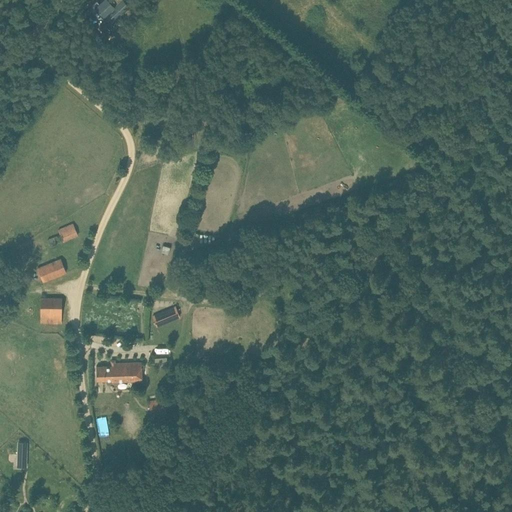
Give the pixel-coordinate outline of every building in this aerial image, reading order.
[(114,16),(110,12),(109,11),(115,5),(109,0),(101,0),(95,6),(104,15),(109,20),(114,16)] [(97,28),(100,31),(105,35),(110,30),(102,23),(98,27),(97,28)] [(58,230),(63,240),(78,234),(73,223),(58,230)] [(48,239),(51,246),(60,242),(57,235),(48,239)] [(62,258),(38,265),(42,280),(67,273),(62,258)] [(40,323),(62,323),(62,297),(41,297),(40,323)] [(180,316),(175,305),(152,314),(157,325),(180,316)] [(157,364),(168,362),(166,355),(156,357),(157,364)] [(111,363),(111,365),(96,366),(97,380),(112,379),(112,381),(142,380),(141,362),(111,363)] [(165,397),(148,400),(151,418),(168,415),(165,397)] [(28,442),(18,441),(17,466),(27,466),(28,442)]
